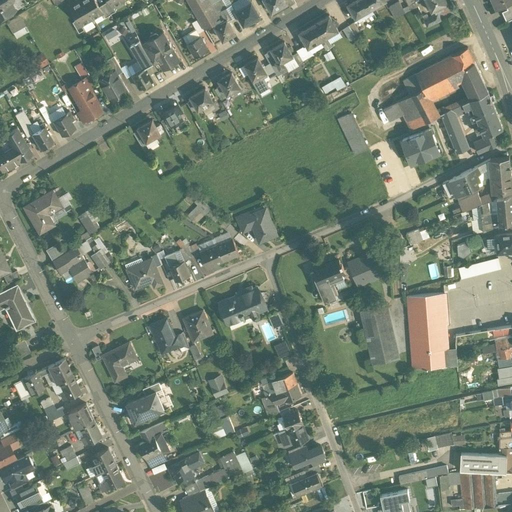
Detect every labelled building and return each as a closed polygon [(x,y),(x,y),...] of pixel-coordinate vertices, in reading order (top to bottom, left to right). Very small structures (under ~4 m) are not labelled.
[(0,0),(0,18),(12,11),(7,2),(10,0),(0,0)] [(80,0),(77,2),(76,1),(70,5),(78,19),(81,25),(82,25),(92,19),(80,0)] [(95,0),(80,0),(92,19),(103,13),(99,7),(95,0)] [(217,14),(209,0),(187,0),(198,19),(205,30),(214,24),(215,26),(222,22),(217,14)] [(222,0),(209,0),(217,14),(227,8),(222,0)] [(222,0),(227,8),(217,14),(222,22),(227,19),(228,22),(238,16),(235,10),(251,1),(250,0),(239,0),(232,5),(229,0),(222,0)] [(264,0),(272,12),(286,3),(284,0),(264,0)] [(365,0),(354,0),(348,4),(352,10),(349,12),(352,16),(354,15),(356,17),(370,8),(365,0)] [(445,0),(425,0),(428,5),(426,6),(428,10),(430,9),(431,11),(434,9),(436,12),(443,9),(441,6),(447,3),(445,0)] [(113,7),(109,1),(104,4),(111,14),(116,11),(113,7)] [(260,15),(251,1),(235,10),(238,16),(244,24),(245,24),(259,16),(260,15)] [(399,1),(389,7),(395,18),(405,12),(399,1)] [(417,7),(415,1),(409,4),(403,7),(406,12),(417,7)] [(111,14),(104,4),(99,7),(103,13),(105,18),(111,14)] [(511,7),(502,12),(507,22),(511,19),(511,7)] [(429,18),(424,20),(427,26),(440,20),(437,14),(429,18)] [(23,25),(17,15),(7,21),(13,31),(23,25)] [(329,15),(314,24),(324,40),(327,38),(326,37),(337,30),(335,26),(338,24),(335,20),(332,21),(329,15)] [(259,16),(245,24),(246,26),(260,18),(259,16)] [(78,19),(73,22),(79,33),(84,30),(82,25),(81,25),(78,19)] [(198,19),(192,23),(196,30),(199,33),(205,30),(198,19)] [(215,26),(223,40),(235,33),(228,22),(227,19),(222,22),(215,26)] [(354,22),(348,25),(354,33),(359,30),(354,22)] [(314,24),(299,32),(303,39),(300,41),(304,46),(307,45),(308,47),(320,40),(321,42),(324,40),(314,24)] [(348,25),(343,29),(349,40),(356,36),(354,33),(348,25)] [(196,30),(183,38),(187,44),(201,36),(199,33),(196,30)] [(163,32),(147,41),(148,41),(143,44),(153,63),(159,60),(164,69),(180,59),(163,32)] [(137,35),(128,40),(131,45),(140,39),(137,35)] [(201,36),(187,44),(195,57),(208,49),(201,36)] [(143,44),(140,39),(131,45),(140,60),(144,58),(148,65),(149,66),(153,63),(143,44)] [(284,41),(271,49),(278,60),(280,62),(282,61),(292,55),(284,41)] [(468,47),(416,74),(424,87),(459,70),(474,62),(468,47)] [(278,60),(272,50),(265,54),(270,63),(271,65),(276,62),(276,61),(278,60)] [(42,55),(35,59),(39,66),(46,62),(42,55)] [(114,56),(108,60),(114,71),(115,70),(118,75),(123,72),(121,68),(114,56)] [(257,57),(245,65),(253,78),(251,79),(257,89),(267,84),(263,77),(267,74),(263,67),(257,57)] [(140,60),(128,68),(132,75),(148,65),(144,58),(140,60)] [(282,61),(279,63),(280,62),(278,60),(276,61),(276,62),(282,72),(287,70),(282,61)] [(488,92),(474,62),(459,70),(462,77),(473,99),(488,92)] [(270,63),(263,67),(267,74),(269,78),(276,74),(271,65),(270,63)] [(128,68),(126,65),(121,68),(123,72),(127,78),(132,75),(128,68)] [(148,65),(132,75),(140,89),(154,81),(150,74),(153,72),(149,66),(148,65)] [(114,71),(106,76),(109,81),(103,84),(113,102),(116,100),(118,101),(122,97),(129,92),(118,75),(115,70),(114,71)] [(459,70),(424,87),(429,97),(457,83),(456,80),(462,77),(459,70)] [(231,72),(219,80),(222,85),(227,95),(233,91),(234,94),(242,89),(231,72)] [(416,74),(403,80),(410,95),(410,94),(424,87),(416,74)] [(97,86),(90,75),(85,78),(91,89),(92,89),(97,86)] [(327,95),(345,85),(341,77),(323,87),(327,95)] [(91,89),(85,78),(69,88),(82,110),(88,120),(89,119),(103,110),(96,100),(98,99),(92,89),(91,89)] [(227,95),(222,85),(215,89),(221,100),(228,96),(227,95)] [(424,87),(410,94),(410,95),(396,101),(402,114),(411,128),(438,115),(436,111),(429,97),(424,87)] [(205,88),(190,97),(192,100),(198,110),(203,108),(206,114),(212,110),(208,104),(213,102),(205,88)] [(473,99),(470,100),(472,107),(475,113),(493,105),(492,101),(494,100),(492,95),(490,96),(488,92),(473,99)] [(446,106),(436,111),(438,115),(442,114),(453,109),(465,103),(463,99),(447,107),(446,106)] [(192,100),(187,103),(193,113),(198,110),(192,100)] [(465,103),(453,109),(455,114),(459,113),(472,107),(470,100),(465,103)] [(396,101),(384,107),(390,120),(402,114),(396,101)] [(178,104),(163,113),(166,118),(171,127),(184,119),(180,113),(182,111),(178,104)] [(493,105),(475,113),(485,139),(488,147),(498,143),(494,132),(503,129),(493,105)] [(62,107),(53,112),(57,118),(65,113),(65,112),(62,107)] [(453,109),(442,114),(451,137),(462,133),(455,114),(453,109)] [(52,110),(48,113),(53,121),(57,118),(53,112),(52,110)] [(57,118),(53,121),(53,122),(61,135),(75,127),(71,120),(74,119),(69,110),(65,112),(65,113),(57,118)] [(88,120),(82,110),(77,113),(83,123),(88,120)] [(29,123),(22,111),(15,115),(21,127),(27,124),(27,125),(29,123)] [(369,148),(351,112),(339,118),(356,154),(369,148)] [(48,113),(43,116),(48,125),(53,122),(53,121),(48,113)] [(171,127),(166,118),(161,121),(166,130),(171,127)] [(153,119),(138,127),(146,142),(147,142),(161,133),(160,131),(163,129),(160,124),(157,125),(153,119)] [(43,123),(39,125),(41,128),(32,133),(31,134),(40,148),(53,141),(43,123)] [(27,125),(27,124),(21,127),(27,136),(31,134),(32,133),(27,125)] [(16,128),(4,135),(3,135),(10,146),(10,147),(23,139),(16,128)] [(429,128),(403,139),(405,145),(404,145),(409,158),(410,158),(413,163),(439,153),(437,147),(439,146),(433,133),(432,134),(429,128)] [(146,142),(140,130),(134,133),(146,152),(151,149),(147,142),(146,142)] [(462,133),(451,137),(461,160),(471,155),(468,147),(462,133)] [(23,139),(10,147),(18,161),(31,153),(23,139)] [(488,147),(485,139),(468,147),(471,155),(488,147)] [(4,150),(2,147),(0,148),(0,166),(2,170),(18,161),(10,147),(10,146),(4,150)] [(509,157),(490,159),(487,160),(488,167),(491,166),(492,176),(511,173),(509,157)] [(487,160),(475,167),(478,173),(488,167),(487,160)] [(475,167),(443,183),(450,198),(479,186),(478,180),(481,180),(478,173),(475,167)] [(511,184),(511,173),(492,176),(492,181),(494,192),(511,190),(511,184)] [(297,203),(304,200),(296,181),(272,191),(280,210),(297,203)] [(52,190),(23,207),(39,233),(54,224),(48,214),(61,206),(52,190)] [(480,191),(459,200),(461,206),(463,211),(472,208),(479,205),(482,204),(479,197),(480,197),(480,191)] [(511,192),(497,198),(498,213),(511,210),(511,192)] [(480,197),(479,197),(482,204),(488,202),(494,199),(491,193),(480,197)] [(304,200),(297,203),(303,218),(317,212),(310,197),(304,200)] [(211,209),(202,201),(187,216),(192,221),(201,212),(205,215),(211,209)] [(482,204),(479,205),(480,210),(481,217),(483,231),(492,228),(491,219),(488,202),(482,204)] [(479,205),(472,208),(473,220),(481,217),(480,210),(479,205)] [(461,206),(452,210),(454,215),(463,211),(461,206)] [(265,209),(249,216),(248,213),(237,218),(243,232),(254,228),(260,242),(276,234),(265,209)] [(511,210),(498,213),(500,226),(511,221),(511,210)] [(93,223),(86,211),(79,215),(91,234),(98,230),(97,230),(96,228),(99,227),(96,222),(93,223)] [(473,220),(471,220),(473,234),(483,231),(481,217),(473,220)] [(239,232),(230,224),(225,229),(229,232),(231,238),(233,238),(233,239),(239,232)] [(418,228),(407,233),(411,244),(423,239),(418,228)] [(88,231),(82,235),(83,237),(85,241),(86,240),(92,237),(88,231)] [(229,232),(214,239),(217,245),(231,238),(229,232)] [(511,232),(496,234),(497,252),(511,250),(511,232)] [(231,238),(217,245),(223,261),(239,254),(240,254),(233,239),(233,238),(231,238)] [(214,239),(198,246),(201,252),(217,245),(214,239)] [(467,242),(457,245),(458,255),(464,257),(471,252),(470,248),(467,242)] [(217,245),(201,252),(200,252),(201,254),(207,268),(223,261),(217,245)] [(76,246),(53,261),(61,274),(73,266),(82,279),(92,273),(76,246)] [(192,246),(183,250),(191,258),(197,256),(193,248),(192,246)] [(101,249),(92,256),(100,268),(109,261),(101,249)] [(163,250),(157,253),(157,254),(162,265),(168,262),(165,256),(163,250)] [(0,251),(0,275),(10,271),(0,251)] [(165,256),(168,262),(176,281),(190,274),(184,260),(179,263),(174,252),(165,256)] [(162,265),(157,254),(151,257),(152,258),(156,267),(162,265)] [(371,254),(360,258),(368,276),(373,274),(371,269),(376,267),(377,267),(376,266),(371,254)] [(152,258),(143,261),(145,265),(131,270),(135,278),(131,279),(136,289),(152,282),(155,287),(163,283),(156,267),(152,258)] [(360,258),(348,263),(350,266),(352,273),(357,283),(368,278),(368,277),(367,276),(368,276),(360,258)] [(325,262),(313,267),(315,271),(317,277),(321,285),(347,274),(345,269),(342,263),(341,263),(339,259),(326,264),(325,262)] [(499,259),(459,269),(462,280),(502,270),(499,259)] [(347,274),(321,285),(317,277),(315,278),(321,293),(325,302),(337,297),(336,294),(338,293),(333,281),(352,273),(350,266),(345,269),(347,274)] [(17,271),(4,277),(7,283),(19,276),(17,271)] [(321,293),(315,278),(317,277),(315,271),(310,273),(315,288),(314,289),(313,290),(312,292),(312,293),(313,295),(314,295),(316,296),(317,296),(318,295),(319,294),(321,293)] [(34,320),(16,284),(0,292),(0,307),(3,305),(4,307),(8,306),(18,327),(34,320)] [(258,287),(253,289),(251,287),(238,292),(240,295),(220,303),(228,324),(267,308),(258,287)] [(445,293),(407,296),(413,368),(445,366),(443,348),(449,348),(445,293)] [(388,306),(361,312),(374,366),(388,363),(386,357),(399,354),(388,306)] [(204,310),(184,319),(193,341),(213,333),(204,310)] [(279,312),(268,316),(273,328),(276,327),(279,325),(283,324),(279,312)] [(167,318),(151,325),(163,352),(177,346),(182,344),(178,335),(175,336),(167,318)] [(505,327),(496,329),(498,335),(507,334),(507,333),(505,327)] [(183,333),(178,335),(182,344),(177,346),(182,352),(191,348),(190,347),(183,333)] [(24,339),(10,346),(16,358),(30,351),(24,339)] [(509,340),(495,343),(497,350),(510,349),(510,347),(509,340)] [(129,341),(103,354),(104,357),(115,380),(127,375),(122,365),(137,357),(129,341)] [(196,344),(190,347),(191,348),(195,360),(202,357),(196,344)] [(98,345),(91,348),(97,360),(104,357),(103,354),(98,345)] [(449,348),(443,348),(445,366),(457,365),(456,347),(449,348)] [(64,358),(42,368),(50,385),(51,384),(58,381),(72,374),(64,358)] [(511,366),(498,368),(500,379),(511,376),(511,366)] [(37,371),(24,377),(32,394),(42,388),(37,378),(37,377),(40,376),(37,371)] [(273,380),(272,380),(273,381),(262,385),(264,390),(267,389),(268,390),(275,387),(277,392),(297,384),(293,372),(273,380)] [(72,374),(58,381),(62,390),(59,391),(60,392),(63,399),(80,390),(72,374)] [(271,375),(261,380),(262,385),(273,381),(272,380),(273,380),(271,375)] [(220,376),(209,381),(212,388),(223,383),(220,376)] [(511,383),(511,376),(500,379),(496,379),(497,385),(511,383)] [(24,377),(14,382),(22,398),(32,394),(24,377)] [(58,381),(51,384),(56,394),(60,392),(59,391),(62,390),(58,381)] [(162,389),(159,383),(144,389),(146,395),(156,391),(162,389)] [(223,383),(212,388),(216,397),(227,392),(223,383)] [(277,392),(272,394),(276,405),(287,401),(294,398),(302,396),(297,384),(277,392)] [(275,387),(268,390),(267,389),(264,390),(263,391),(266,397),(272,394),(277,392),(275,387)] [(510,387),(496,389),(500,397),(502,396),(511,394),(510,387)] [(496,389),(483,392),(484,399),(500,397),(496,389)] [(164,410),(156,391),(146,395),(126,403),(134,422),(164,410)] [(272,394),(266,397),(264,397),(268,408),(276,405),(272,394)] [(500,397),(494,398),(495,406),(503,404),(502,396),(500,397)] [(50,397),(40,402),(44,408),(53,404),(50,397)] [(264,397),(261,398),(269,416),(271,416),(268,408),(264,397)] [(86,403),(69,411),(74,421),(69,423),(73,430),(76,428),(94,419),(86,403)] [(53,404),(44,408),(47,414),(56,410),(56,409),(53,404)] [(215,407),(219,417),(225,414),(221,405),(215,407)] [(276,405),(268,408),(271,416),(279,412),(276,405)] [(56,410),(47,414),(50,420),(65,413),(62,406),(56,409),(56,410)] [(298,410),(283,416),(287,428),(302,423),(303,422),(298,410)] [(94,419),(76,428),(81,437),(82,437),(86,444),(102,435),(94,419)] [(235,431),(230,420),(221,423),(226,435),(235,431)] [(164,421),(151,427),(155,436),(161,433),(168,430),(164,421)] [(17,422),(1,430),(4,436),(12,431),(20,428),(17,422)] [(302,423),(288,428),(294,443),(308,438),(302,423)] [(151,427),(140,432),(145,441),(155,436),(151,427)] [(287,428),(280,431),(285,447),(294,443),(288,428),(287,428)] [(511,430),(500,432),(499,449),(503,449),(511,448),(511,430)] [(4,436),(0,437),(3,444),(16,438),(12,431),(4,436)] [(465,444),(465,435),(453,437),(452,437),(451,432),(434,436),(437,448),(454,444),(454,446),(465,444)] [(145,441),(140,443),(147,458),(150,456),(152,459),(163,453),(158,442),(164,439),(161,433),(145,441)] [(3,444),(0,445),(0,465),(15,458),(10,448),(19,444),(16,438),(3,444)] [(164,439),(158,442),(163,453),(170,450),(164,439)] [(71,444),(65,448),(60,450),(63,455),(64,455),(67,460),(77,456),(71,444)] [(305,445),(289,452),(291,458),(308,451),(308,450),(305,445)] [(321,445),(308,450),(308,451),(291,458),(295,467),(312,460),(314,465),(318,464),(325,461),(322,455),(325,454),(321,445)] [(108,447),(91,456),(95,463),(92,464),(92,465),(97,474),(103,471),(116,464),(108,447)] [(236,455),(243,472),(252,468),(245,451),(236,455)] [(185,459),(169,467),(173,475),(175,474),(179,483),(194,476),(190,469),(204,462),(199,452),(185,459)] [(224,468),(196,481),(200,491),(205,488),(243,472),(233,452),(219,458),(224,468)] [(15,458),(0,465),(0,469),(2,473),(4,472),(7,478),(15,474),(18,475),(23,473),(24,472),(26,471),(28,468),(29,464),(29,460),(27,456),(26,453),(15,458)] [(152,459),(148,461),(151,467),(167,460),(163,453),(152,459)] [(503,455),(462,453),(460,470),(494,471),(506,472),(507,456),(503,455)] [(77,456),(67,460),(73,473),(73,474),(83,469),(77,456)] [(73,473),(67,461),(63,463),(69,475),(73,473)] [(116,464),(103,471),(107,479),(101,482),(100,483),(103,491),(125,480),(116,464)] [(314,465),(304,470),(306,475),(316,470),(317,472),(321,470),(318,464),(314,465)] [(92,465),(86,468),(91,476),(90,476),(91,477),(97,474),(92,465)] [(446,465),(423,470),(425,477),(448,472),(446,465)] [(306,475),(291,481),(297,495),(322,484),(317,472),(316,470),(306,475)] [(423,470),(398,475),(400,483),(425,477),(423,470)] [(494,471),(460,470),(463,498),(463,504),(460,504),(460,508),(497,505),(496,494),(494,471)] [(97,474),(101,482),(107,479),(103,471),(97,474)] [(18,475),(15,474),(7,478),(12,488),(20,484),(27,480),(23,473),(18,475)] [(23,489),(14,493),(14,494),(20,505),(24,503),(40,495),(41,495),(36,486),(35,483),(23,489)] [(12,488),(9,489),(13,495),(14,494),(14,493),(23,489),(20,484),(12,488)] [(41,484),(36,486),(40,495),(45,492),(41,484)] [(87,485),(79,489),(86,504),(94,500),(87,485)] [(200,491),(193,494),(195,499),(207,494),(205,488),(200,491)] [(410,499),(408,489),(380,495),(383,509),(389,508),(389,511),(406,511),(410,511),(407,500),(410,499)] [(511,492),(496,494),(497,505),(511,503),(511,492)] [(207,494),(195,499),(193,494),(182,498),(187,510),(186,511),(212,511),(206,496),(208,495),(207,494)] [(40,495),(24,503),(26,509),(31,506),(43,501),(40,495)] [(43,501),(31,506),(34,511),(49,504),(46,499),(43,501)] [(34,511),(32,511),(54,511),(50,503),(49,504),(34,511)]
